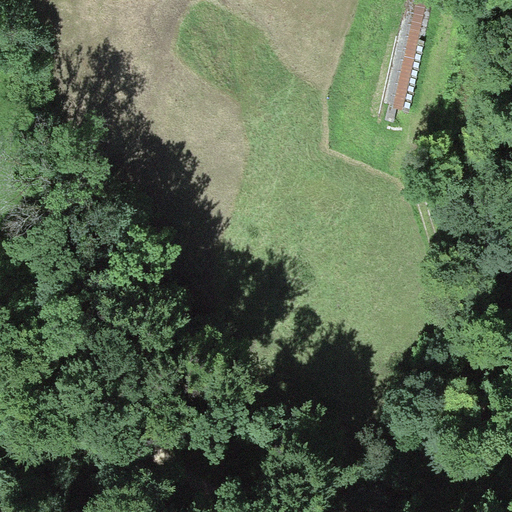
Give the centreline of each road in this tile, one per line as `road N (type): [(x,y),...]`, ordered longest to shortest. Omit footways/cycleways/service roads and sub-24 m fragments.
road 1 (track): [(511,403),(458,317),(412,143),(438,6)]
road 2 (track): [(242,511),(0,381)]
